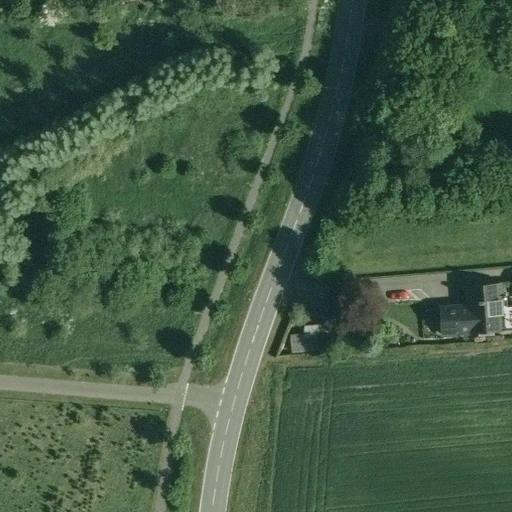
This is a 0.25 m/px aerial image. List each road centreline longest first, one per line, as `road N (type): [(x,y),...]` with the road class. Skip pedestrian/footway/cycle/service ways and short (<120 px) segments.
road 1 (secondary): [(230,412),(333,105),(351,0)]
road 2 (residential): [(230,412),(0,382)]
